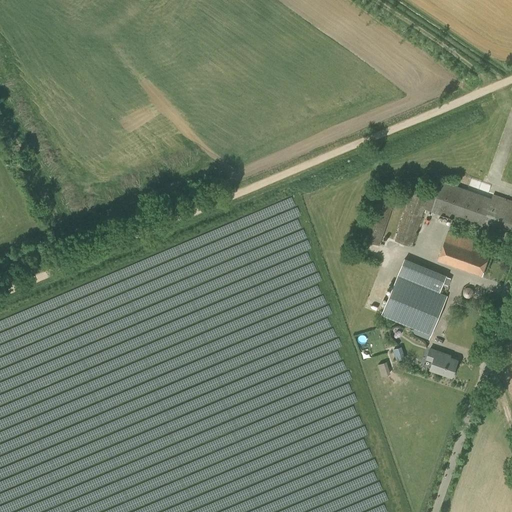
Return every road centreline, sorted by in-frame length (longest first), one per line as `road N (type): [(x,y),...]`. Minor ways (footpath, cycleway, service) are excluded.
road 1 (track): [(0,293),(511,82)]
road 2 (unclassified): [(435,511),(511,295)]
